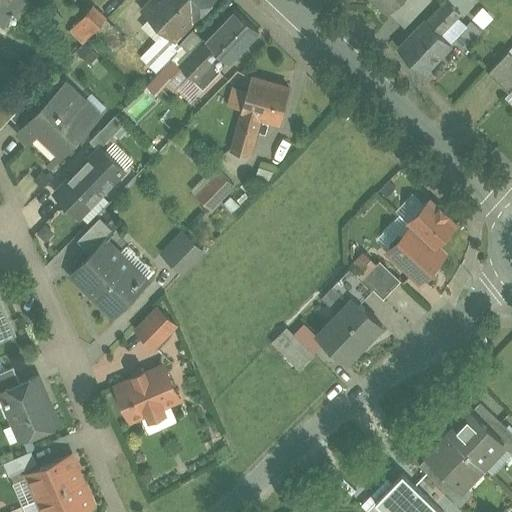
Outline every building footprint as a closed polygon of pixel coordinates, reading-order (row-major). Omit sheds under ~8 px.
[(25,0),(0,0),(0,19),(6,25),(28,2),(25,0)] [(151,0),(142,9),(165,31),(175,41),(176,40),(214,0),(151,0)] [(377,0),(390,12),(401,0),(377,0)] [(449,0),(445,0),(400,47),(425,71),(452,43),(442,33),(462,12),(449,0)] [(470,4),(466,0),(449,0),(462,12),(470,4)] [(95,7),(74,29),(87,41),(96,32),(108,19),(95,7)] [(236,8),(206,40),(191,55),(181,65),(191,75),(197,81),(220,58),(225,64),(228,61),(230,63),(261,32),(236,8)] [(127,38),(108,19),(96,32),(115,50),(127,38)] [(471,21),(454,38),(465,49),(482,32),(471,21)] [(175,41),(165,31),(141,56),(148,63),(159,73),(173,58),(183,47),(176,40),(175,41)] [(174,59),(149,85),(166,101),(191,75),(181,65),(191,55),(183,47),(173,58),(174,59)] [(511,51),(510,50),(489,71),(511,92),(511,91),(511,51)] [(148,63),(135,76),(146,86),(148,84),(149,85),(159,73),(148,63)] [(292,87),(251,74),(230,147),(249,152),(259,115),(282,122),(292,87)] [(211,80),(194,97),(202,106),(220,88),(211,80)] [(24,128),(21,131),(30,140),(41,129),(63,151),(52,162),(54,163),(100,116),(67,83),(47,104),(24,128)] [(36,93),(12,117),(24,128),(47,104),(36,93)] [(125,124),(117,115),(108,124),(117,132),(125,124)] [(108,124),(92,141),(100,149),(102,147),(117,132),(108,124)] [(100,149),(80,170),(103,193),(125,170),(102,147),(100,149)] [(80,170),(57,193),(80,216),(103,193),(80,170)] [(235,184),(223,172),(208,186),(221,199),(235,184)] [(221,199),(208,186),(199,196),(212,209),(221,199)] [(442,207),(432,198),(409,223),(413,227),(413,226),(436,248),(437,247),(459,224),(450,215),(451,214),(442,206),(442,207)] [(102,217),(79,239),(93,253),(107,239),(108,240),(117,231),(102,217)] [(436,248),(413,226),(413,227),(405,235),(399,235),(392,243),(393,248),(390,251),(421,281),(445,255),(437,247),(436,248)] [(199,251),(176,231),(154,255),(178,276),(199,251)] [(108,240),(107,239),(93,253),(72,275),(114,316),(116,315),(114,314),(147,281),(148,282),(149,281),(147,278),(142,283),(117,259),(122,254),(108,240)] [(381,260),(364,278),(374,288),(385,298),(402,281),(381,260)] [(364,278),(352,267),(333,287),(349,302),(355,297),(360,302),(374,288),(364,278)] [(0,339),(15,333),(0,297),(0,339)] [(349,302),(319,334),(347,362),(383,324),(360,302),(355,297),(349,302)] [(159,307),(138,329),(156,347),(177,325),(159,307)] [(314,355),(297,338),(284,351),(301,368),(314,355)] [(165,365),(147,373),(146,371),(135,376),(136,378),(118,386),(133,420),(149,413),(150,415),(165,408),(164,406),(180,399),(165,365)] [(14,367),(0,373),(0,394),(4,393),(3,392),(22,384),(14,367)] [(22,384),(3,392),(4,393),(17,426),(22,424),(27,436),(23,438),(23,440),(59,424),(39,377),(22,384)] [(502,421),(482,401),(474,410),(494,430),(502,421)] [(474,410),(472,409),(461,421),(463,422),(454,432),(452,431),(450,432),(484,464),(505,441),(494,430),(474,410)] [(484,464),(450,432),(449,433),(451,435),(440,445),(439,444),(428,455),(450,476),(462,487),(484,464)] [(32,451),(5,463),(10,475),(37,463),(32,451)] [(73,455),(28,475),(39,499),(84,480),(73,455)] [(450,476),(429,456),(422,465),(442,484),(450,476)] [(433,500),(405,473),(379,500),(381,502),(390,511),(414,511),(428,498),(432,501),(433,500)] [(84,480),(39,499),(44,511),(80,511),(95,506),(84,480)] [(390,511),(381,502),(371,511),(372,511),(390,511)]
